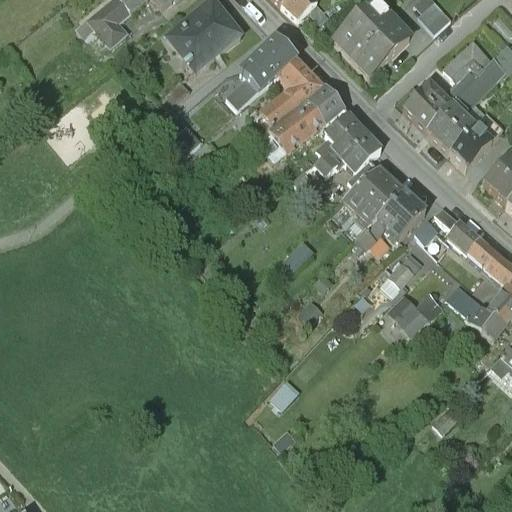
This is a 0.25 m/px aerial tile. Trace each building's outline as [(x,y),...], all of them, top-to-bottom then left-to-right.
[(117,0),(113,4),(113,5),(120,14),(137,0),(117,0)] [(137,0),(120,14),(127,22),(145,8),(142,4),(145,1),(156,16),(176,0),(137,0)] [(270,0),(280,9),(289,0),(270,0)] [(289,0),(280,9),(297,25),(309,15),(315,9),(306,0),(289,0)] [(425,0),(423,0),(412,10),(420,19),(432,7),(425,0)] [(240,39),(210,3),(165,40),(194,76),(240,39)] [(113,5),(84,28),(91,37),(120,14),(113,5)] [(420,19),(416,22),(424,31),(441,16),(432,7),(420,19)] [(374,8),(334,47),(368,83),(408,44),(374,8)] [(315,9),(309,15),(320,25),(326,19),(315,9)] [(120,14),(91,37),(106,56),(122,44),(113,33),(127,22),(120,14)] [(441,16),(424,31),(433,40),(449,25),(441,16)] [(273,44),(239,75),(258,96),(277,79),(294,64),(273,44)] [(475,51),(442,78),(454,92),(471,74),(475,77),(471,81),(475,85),(483,77),(490,70),(475,51)] [(322,94),(294,64),(277,79),(290,94),(284,99),(296,114),(322,94)] [(490,70),(483,77),(493,87),(502,78),(492,68),(490,70)] [(426,91),(402,115),(425,137),(475,85),(471,81),(475,77),(471,74),(454,92),(446,100),(449,103),(445,107),(426,91)] [(475,85),(425,137),(448,160),(472,134),(460,122),(493,87),(483,77),(475,85)] [(178,85),(157,105),(168,116),(188,96),(178,85)] [(296,114),(283,124),(301,146),(322,130),(341,115),(323,93),(322,94),(296,114)] [(284,99),(259,119),(271,134),(283,124),(296,114),(284,99)] [(44,134),(67,166),(102,141),(78,108),(44,134)] [(357,132),(347,121),(324,139),(328,144),(315,154),(322,163),(313,171),(323,181),(332,173),(333,174),(340,166),(352,178),(354,179),(367,166),(379,155),(369,144),(357,132)] [(472,134),(448,160),(463,175),(499,137),(484,122),(472,134)] [(271,134),(267,137),(284,159),(301,146),(283,124),(271,134)] [(180,164),(201,147),(186,130),(166,147),(180,164)] [(301,160),(286,168),(290,173),(294,171),(299,179),(300,180),(302,178),(307,172),(301,160)] [(511,165),(507,161),(481,188),(504,210),(511,201),(511,165)] [(367,166),(354,179),(352,178),(346,184),(357,194),(377,176),(367,166)] [(357,194),(343,207),(357,220),(353,224),(364,236),(365,236),(402,199),(391,188),(386,183),(386,184),(377,176),(357,194)] [(300,180),(299,179),(290,187),(298,197),(310,187),(302,178),(300,180)] [(402,199),(365,236),(364,236),(353,247),(358,251),(354,254),(358,258),(361,255),(363,256),(379,241),(378,240),(382,233),(397,246),(424,219),(402,199)] [(477,246),(440,214),(432,222),(437,227),(450,238),(445,243),(465,260),(477,246)] [(432,222),(426,229),(431,233),(437,227),(432,222)] [(426,229),(414,241),(423,250),(435,237),(431,233),(426,229)] [(302,246),(279,269),(289,279),(312,256),(302,246)] [(511,284),(511,275),(477,246),(465,260),(505,294),(511,284)] [(511,284),(505,294),(501,300),(511,308),(511,284)] [(427,302),(412,315),(402,305),(388,318),(411,343),(431,325),(445,311),(459,296),(456,294),(438,312),(427,302)] [(459,296),(445,311),(463,325),(462,327),(468,331),(481,315),(459,296)] [(363,299),(347,314),(357,324),(373,310),(363,299)] [(511,308),(501,300),(496,307),(485,319),(481,315),(468,331),(483,340),(494,325),(504,333),(511,321),(511,308)] [(483,340),(482,341),(491,348),(504,333),(494,325),(483,340)] [(511,360),(507,357),(500,366),(511,377),(511,360)] [(455,425),(446,415),(431,429),(440,440),(455,425)]
